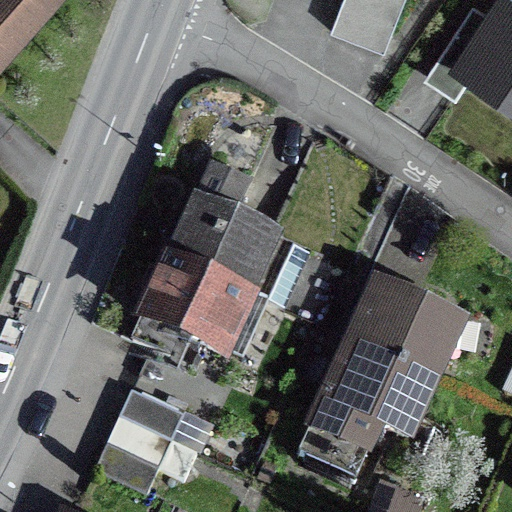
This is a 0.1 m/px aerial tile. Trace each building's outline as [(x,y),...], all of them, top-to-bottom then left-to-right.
[(0,0),(0,61),(54,0),(0,0)] [(340,0),(327,34),(380,55),(402,0),(340,0)] [(455,35),(454,34),(423,80),(453,99),(466,80),(511,111),(511,6),(502,0),(486,24),(469,13),(455,35)] [(176,243),(166,264),(163,272),(129,346),(166,363),(176,340),(222,360),(248,301),(249,301),(281,315),(306,260),(274,245),(276,242),(231,222),(245,190),(218,177),(203,183),(176,243)] [(456,327),(380,293),(362,331),(354,350),(348,363),(302,464),(350,486),(376,429),(404,442),(419,423),(411,417),(427,383),(443,348),(452,350),(456,327)] [(193,459),(168,447),(180,421),(128,397),(122,410),(116,423),(110,436),(104,450),(98,463),(91,476),(143,500),(155,474),(181,486),(193,459)]
